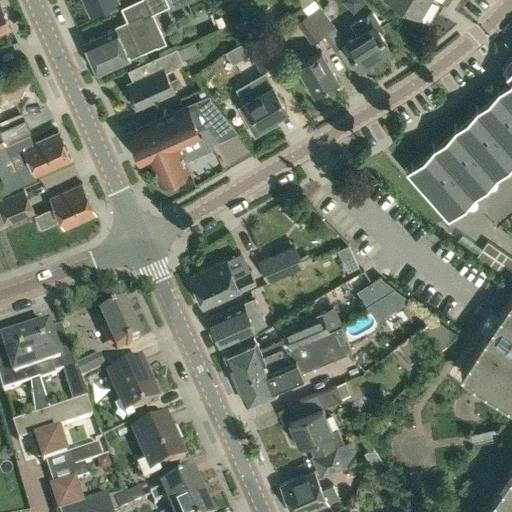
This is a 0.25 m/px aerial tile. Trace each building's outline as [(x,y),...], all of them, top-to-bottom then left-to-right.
[(144,0),(150,12),(153,11),(168,4),(169,4),(167,0),(144,0)] [(386,0),(420,20),(431,0),(386,0)] [(0,28),(9,25),(0,4),(0,28)] [(320,5),(308,13),(322,32),(323,33),(334,25),(320,5)] [(373,56),(390,46),(378,27),(381,24),(372,9),(351,22),(358,33),(345,41),(359,65),(360,64),(361,65),(364,66),(373,61),(374,57),(373,56)] [(322,32),(308,13),(308,11),(296,20),(311,40),(322,32)] [(114,26),(83,40),(97,71),(156,44),(166,40),(158,23),(149,28),(141,12),(126,19),(113,24),(114,26)] [(254,31),(242,38),(260,68),(272,61),(254,31)] [(131,91),(128,92),(135,106),(174,89),(166,70),(180,64),(182,58),(176,46),(144,60),(149,71),(126,81),(131,91)] [(313,92),(337,78),(321,49),(296,63),(313,92)] [(265,71),(237,87),(245,101),(250,109),(244,113),(255,133),(277,120),(273,115),(286,107),(265,71)] [(412,176),(447,216),(457,208),(456,207),(463,201),(459,196),(469,187),(474,193),(478,189),(477,188),(485,182),(481,177),(491,168),(495,174),(499,170),(499,169),(506,163),(502,158),(511,149),(511,91),(509,90),(503,95),(504,96),(493,106),(492,104),(481,114),(482,115),(471,125),(470,124),(460,133),(461,134),(450,144),(449,143),(438,152),(439,153),(428,163),(427,162),(412,176)] [(225,115),(210,95),(194,102),(204,124),(225,115)] [(200,134),(187,105),(138,127),(137,125),(131,128),(131,130),(129,132),(142,161),(148,158),(158,180),(187,166),(182,155),(186,153),(181,143),(200,134)] [(34,174),(70,157),(57,129),(30,141),(19,118),(0,127),(0,132),(9,152),(22,146),(34,174)] [(205,157),(219,145),(206,130),(192,142),(205,157)] [(0,179),(5,189),(21,182),(14,168),(0,174),(0,179)] [(62,228),(95,214),(82,183),(49,197),(53,206),(35,214),(41,227),(59,219),(62,228)] [(0,208),(6,222),(33,210),(24,187),(0,197),(0,208)] [(511,257),(487,241),(476,257),(509,280),(511,274),(511,257)] [(353,254),(348,244),(337,249),(342,260),(353,254)] [(303,253),(309,263),(322,255),(316,245),(303,253)] [(446,245),(439,257),(452,264),(459,252),(446,245)] [(283,250),(258,261),(267,279),(291,268),(283,250)] [(453,267),(471,274),(475,262),(458,255),(453,267)] [(207,266),(189,275),(203,307),(240,290),(239,290),(256,283),(250,269),(234,277),(225,257),(207,266)] [(372,282),(358,291),(368,305),(394,287),(381,277),(381,276),(372,282)] [(394,287),(368,305),(375,315),(377,318),(408,298),(394,288),(394,287)] [(511,511),(511,294),(499,313),(493,308),(480,327),(486,331),(461,369),(483,384),(494,392),(511,404),(511,471),(483,511),(511,511)] [(243,301),(208,317),(220,344),(256,329),(243,301)] [(115,348),(140,337),(125,303),(100,313),(115,348)] [(256,340),(224,354),(234,378),(266,364),(292,352),(290,346),(311,337),(328,329),(321,313),(321,312),(307,318),(302,319),(281,329),(285,337),(259,348),(256,340)] [(54,345),(48,324),(24,331),(36,367),(50,363),(53,374),(74,367),(66,341),(54,345)] [(266,364),(234,378),(245,402),(304,377),(301,371),(352,350),(341,326),(329,331),(328,329),(311,337),(290,346),(292,352),(266,364)] [(25,383),(23,371),(36,367),(24,331),(1,339),(9,363),(0,366),(0,383),(2,391),(25,383)] [(82,378),(105,368),(99,355),(76,366),(82,378)] [(123,416),(159,400),(141,359),(106,374),(123,416)] [(338,426),(333,428),(323,405),(343,397),(337,383),(299,399),(305,412),(288,419),(298,444),(309,439),(315,453),(337,444),(344,441),(338,426)] [(73,399),(86,395),(84,387),(70,391),(73,399)] [(92,416),(86,398),(12,422),(18,440),(34,435),(42,462),(66,454),(57,427),(92,416)] [(149,474),(185,458),(166,416),(130,432),(149,474)] [(120,438),(129,434),(125,426),(116,430),(120,438)] [(70,452),(74,466),(84,463),(108,455),(102,457),(98,443),(70,452)] [(346,464),(337,444),(315,453),(313,454),(322,474),(346,464)] [(84,463),(74,466),(70,467),(74,480),(51,487),(59,511),(112,511),(106,493),(81,501),(74,480),(88,475),(84,463)] [(293,511),(300,511),(327,501),(314,468),(280,482),(293,511)] [(170,510),(203,496),(193,473),(160,488),(161,489),(150,495),(154,504),(165,499),(170,510)] [(119,511),(145,499),(140,489),(115,500),(119,511)] [(210,511),(203,496),(170,510),(171,511),(210,511)]
